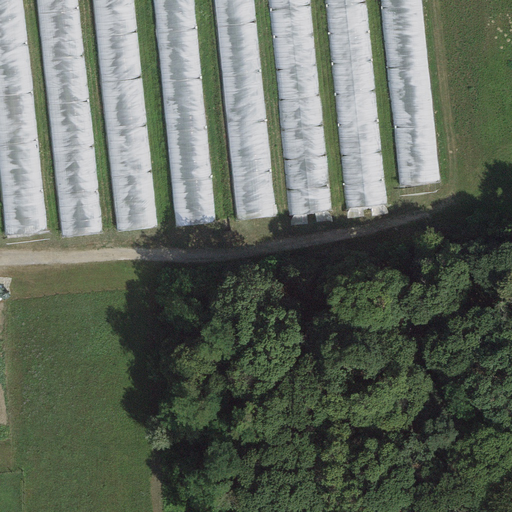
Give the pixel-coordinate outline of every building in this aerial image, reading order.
[(59,0),(20,0),(47,253),(85,249),(59,0)] [(112,0),(73,0),(100,247),(138,243),(112,0)] [(190,0),(149,0),(172,228),(213,224),(190,0)] [(253,0),(212,0),(234,223),(275,219),(253,0)] [(308,0),(265,0),(287,221),(329,217),(308,0)] [(364,0),(320,0),(341,214),(384,209),(364,0)] [(427,0),(378,0),(398,190),(447,185),(427,0)]
